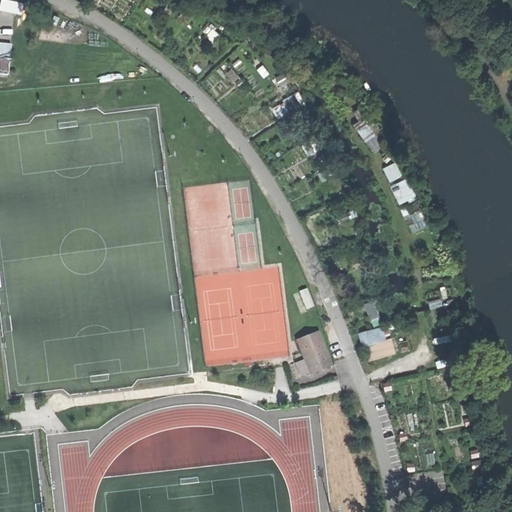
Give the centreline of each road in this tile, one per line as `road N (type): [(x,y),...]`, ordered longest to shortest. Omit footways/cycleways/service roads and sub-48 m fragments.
road 1 (unclassified): [(394,511),(361,380),(308,248),(266,174),(166,66),(61,0)]
road 2 (track): [(431,0),(462,25),(511,110)]
